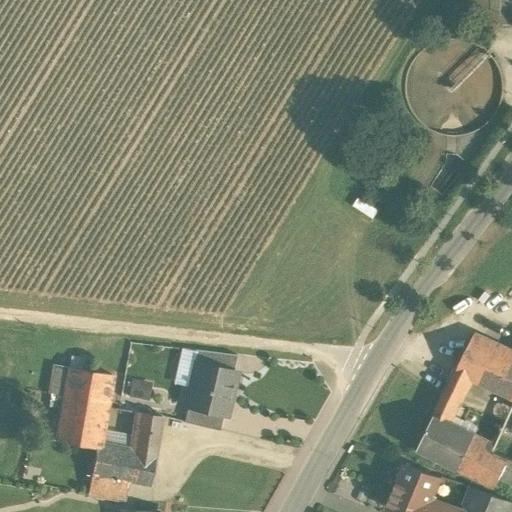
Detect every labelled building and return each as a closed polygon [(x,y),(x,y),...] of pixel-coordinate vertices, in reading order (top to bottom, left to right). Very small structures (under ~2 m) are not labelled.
[(412,191),(400,183),(395,192),(407,200),(412,191)] [(499,346),(474,334),(465,352),(492,364),(499,346)] [(511,351),(499,346),(492,364),(511,373),(511,351)] [(236,355),(202,351),(199,364),(232,372),(236,355)] [(511,373),(492,364),(465,352),(455,372),(470,379),(511,397),(511,373)] [(199,364),(193,363),(189,382),(191,382),(185,406),(187,407),(223,415),(226,416),(235,373),(232,372),(199,364)] [(111,376),(68,368),(54,442),(94,449),(97,449),(98,448),(111,376)] [(455,372),(443,398),(456,406),(470,379),(455,372)] [(150,398),(151,381),(131,379),(130,396),(150,398)] [(456,406),(443,398),(432,419),(445,427),(456,406)] [(223,415),(187,407),(184,422),(219,431),(223,415)] [(161,417),(141,413),(133,454),(134,455),(155,458),(161,417)] [(445,427),(432,419),(417,449),(467,475),(480,444),(445,427)] [(491,450),(480,444),(467,475),(494,488),(499,479),(508,461),(492,450),(491,450)] [(155,458),(134,455),(133,454),(98,448),(97,449),(94,449),(91,473),(129,480),(151,484),(155,458)] [(511,463),(508,461),(499,479),(511,485),(511,463)] [(430,475),(403,465),(397,481),(422,491),(430,475)] [(129,480),(91,473),(88,494),(125,501),(129,480)] [(441,478),(430,475),(422,491),(433,496),(441,478)] [(422,491),(397,481),(385,509),(393,511),(462,511),(461,511),(460,511),(431,501),(433,496),(422,491)] [(511,511),(511,503),(472,489),(462,511),(511,511)]
